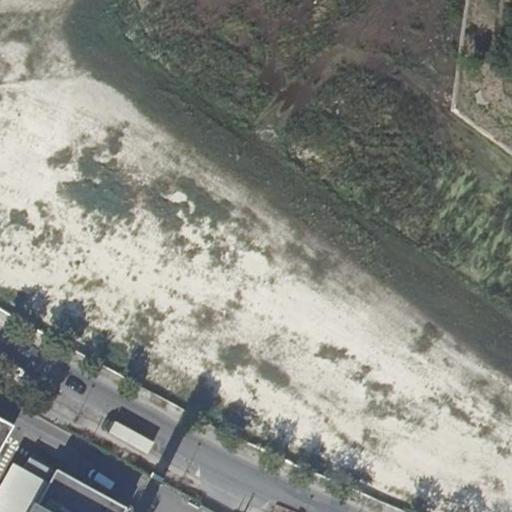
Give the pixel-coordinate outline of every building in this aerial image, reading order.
[(310,21),(314,0),(296,0),(292,18),(310,21)] [(58,140),(53,157),(71,163),(76,145),(58,140)] [(46,198),(74,212),(84,192),(56,178),(46,198)] [(218,293),(242,267),(144,180),(130,196),(214,270),(205,281),(218,293)] [(337,234),(347,221),(329,206),(318,220),(337,234)] [(236,235),(227,248),(246,261),(255,248),(236,235)] [(245,273),(235,290),(261,306),(271,289),(245,273)] [(121,511),(124,508),(53,469),(52,471),(27,458),(9,490),(0,484),(0,511),(121,511)]
